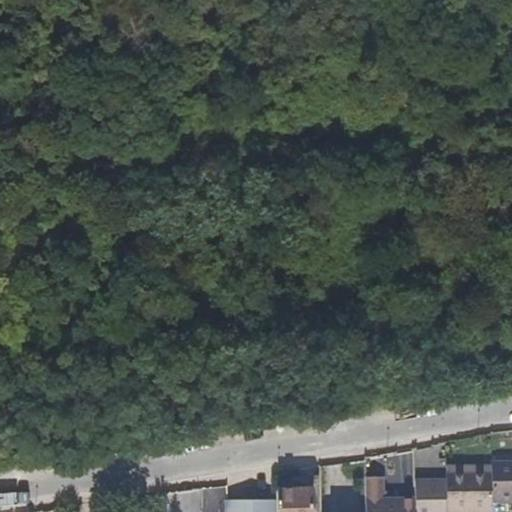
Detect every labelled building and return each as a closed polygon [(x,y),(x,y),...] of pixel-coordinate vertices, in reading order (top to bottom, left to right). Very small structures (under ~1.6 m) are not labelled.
[(511,459),(491,459),(492,467),(492,471),(492,502),(511,501),(511,459)] [(492,502),(492,471),(447,470),(447,479),(447,511),(492,511),(492,502)] [(381,479),(362,479),(362,511),(414,511),(414,499),(381,500),(381,479)] [(436,511),(436,479),(413,479),(414,499),(414,511),(436,511)] [(447,479),(436,479),(436,511),(447,511),(447,479)] [(311,488),(277,489),(277,511),(304,511),(304,509),(311,508),(311,488)] [(271,511),(272,497),(226,497),(226,511),(271,511)]
